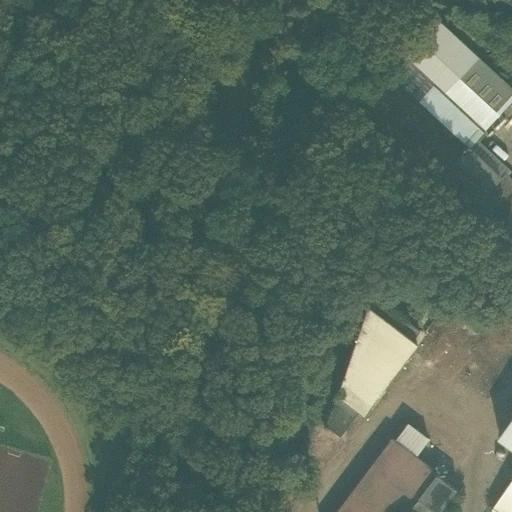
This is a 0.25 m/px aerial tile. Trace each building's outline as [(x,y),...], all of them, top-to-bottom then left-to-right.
[(292,45),(309,61),(334,35),(337,38),(351,23),(347,20),(349,18),(298,0),(253,0),(248,4),(292,45)] [(466,66),(430,33),(406,60),(434,87),(418,104),(466,148),(475,138),(482,130),(495,115),(455,78),(466,66)] [(484,48),(430,33),(466,66),(473,57),(474,58),(484,48)] [(283,74),(305,80),(309,61),(292,45),(283,74)] [(511,97),(511,92),(474,58),(473,57),(466,66),(455,78),(495,115),(511,97)] [(212,130),(238,138),(245,114),(252,92),(259,67),(233,59),(212,130)] [(406,60),(362,110),(389,136),(418,104),(434,87),(406,60)] [(283,74),(259,67),(252,92),(261,95),(287,102),(280,124),(255,116),(245,114),(238,138),(296,154),(316,83),(305,80),(283,74)] [(255,116),(261,95),(252,92),(245,114),(255,116)] [(498,179),(466,148),(418,104),(389,136),(481,221),(511,188),(511,183),(505,177),(502,174),(498,179)] [(510,171),(475,138),(466,148),(498,179),(502,174),(505,177),(510,171)] [(324,426),(338,437),(356,413),(362,417),(416,345),(411,341),(418,331),(370,294),(324,426)] [(491,511),(511,511),(511,421),(500,439),(511,447),(511,482),(491,511)] [(407,423),(393,441),(414,457),(427,439),(407,423)] [(409,511),(438,475),(414,457),(393,441),(390,439),(334,511),(409,511)] [(441,511),(458,490),(438,475),(409,511),(441,511)]
